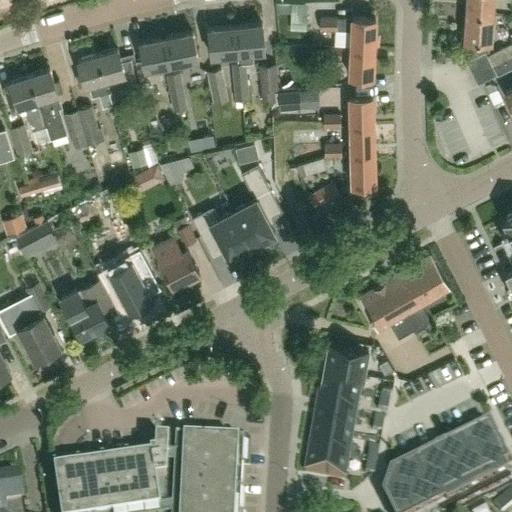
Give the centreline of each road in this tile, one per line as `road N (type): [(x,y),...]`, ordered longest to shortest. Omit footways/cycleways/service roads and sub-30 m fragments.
road 1 (unclassified): [(0,429),(241,306)]
road 2 (unclassified): [(241,306),(432,206)]
road 3 (residential): [(276,511),(281,395),(241,306)]
road 4 (residential): [(432,206),(411,153),(412,0)]
road 5 (residential): [(432,206),(511,370)]
road 6 (residential): [(0,44),(131,5)]
